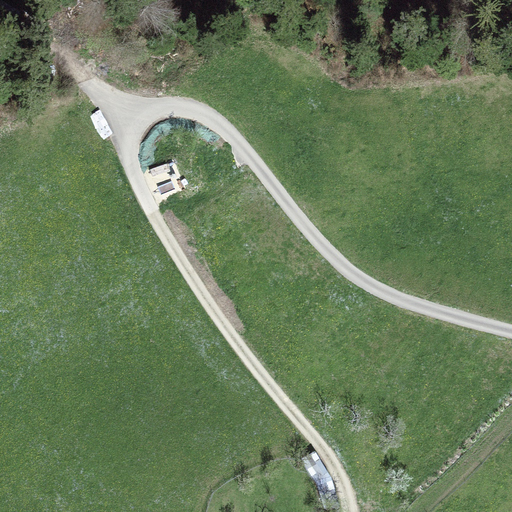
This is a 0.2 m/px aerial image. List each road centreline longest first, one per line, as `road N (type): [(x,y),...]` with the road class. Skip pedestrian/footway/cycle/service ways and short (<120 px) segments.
road 1 (track): [(348,511),(321,448),(220,322),(154,219),(127,153),(133,121),(166,105),(209,115),(356,278),(511,331)]
road 2 (track): [(0,15),(62,52),(133,121)]
